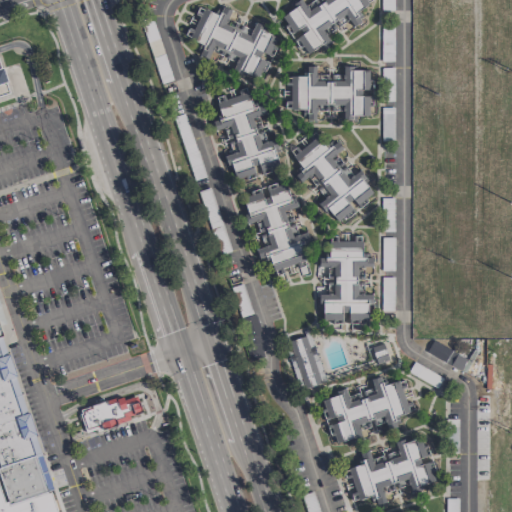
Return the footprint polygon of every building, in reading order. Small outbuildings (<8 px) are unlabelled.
[(307,53),(330,42),(327,34),(335,27),(349,20),(354,26),(363,19),(359,10),(362,9),(372,0),(371,0),(324,0),(317,6),(309,10),(300,0),(299,0),(283,15),(281,15),(290,34),(307,53)] [(261,78),(277,45),(278,35),(255,24),(248,29),(246,28),(233,22),(229,21),(230,10),(228,9),(218,8),(215,13),(205,8),(198,7),(195,25),(193,29),(188,28),(185,35),(199,42),(198,54),(208,59),(212,51),(235,62),(233,70),(240,73),(248,74),(255,77),(261,78)] [(0,64),(1,67),(3,66),(7,81),(6,81),(10,93),(0,96),(0,64)] [(369,118),(368,92),(373,92),(372,70),(353,70),(353,66),(343,66),(343,77),(316,77),(316,66),(306,66),(306,75),(290,75),(291,110),(303,109),(303,119),(316,119),(316,110),(343,110),(343,118),(369,118)] [(277,167),(277,148),(274,140),(268,140),(255,115),(265,115),(265,105),(255,106),(245,87),(238,90),(238,94),(234,96),(218,96),(218,119),(212,122),(216,129),(224,129),(230,142),(230,154),(224,156),(236,181),(242,178),(254,177),(260,171),(260,176),(277,167)] [(334,219),(372,201),(371,193),(361,171),(347,176),(346,168),(343,169),(336,153),(342,151),(338,142),(329,142),(322,145),(311,143),(297,149),(295,149),(296,159),(297,163),(299,181),(299,182),(312,176),(322,201),(330,208),(334,219)] [(244,198),(246,214),(245,214),(246,223),(254,222),(261,233),(263,247),(257,248),(257,251),(263,261),(271,259),(272,267),(276,274),(284,273),(283,266),(297,264),(298,267),(306,266),(303,247),(309,243),(308,232),(299,234),(295,227),(294,219),(289,211),(297,206),(284,184),(262,187),(244,198)] [(368,322),(368,306),(372,306),(372,294),(360,294),(360,267),(372,267),(372,254),(362,254),(362,241),(327,241),(327,257),(319,257),(319,268),(327,268),(327,294),(321,294),(321,322),(343,322),(343,313),(348,313),(348,322),(368,322)] [(0,336),(0,380),(16,375),(9,354),(7,354),(1,336),(0,336)] [(321,383),(306,336),(284,343),(300,390),(321,383)] [(377,364),(392,359),(386,342),(371,347),(377,364)] [(0,380),(0,423),(29,413),(16,375),(0,380)] [(322,400),(323,402),(323,412),(329,432),(335,439),(336,443),(359,436),(359,424),(361,424),(377,423),(383,418),(387,430),(396,427),(400,423),(398,416),(408,413),(408,402),(405,399),(401,386),(406,382),(384,382),(378,376),(370,379),(373,388),(365,391),(362,393),(356,393),(348,396),(345,386),(332,397),(322,400)] [(75,410),(138,390),(147,418),(84,438),(75,410)] [(0,423),(29,413),(43,452),(41,452),(0,467),(0,423)] [(438,481),(421,434),(395,444),(397,450),(385,454),(386,457),(379,460),(380,462),(374,464),(369,450),(358,454),(362,464),(343,471),(346,479),(348,478),(356,500),(370,496),(373,505),(386,500),(383,493),(408,483),(411,491),(438,481)] [(0,467),(41,452),(54,489),(50,490),(10,504),(9,500),(0,476),(0,467)] [(0,511),(0,487),(5,501),(9,500),(10,504),(50,490),(57,511),(0,511)]
